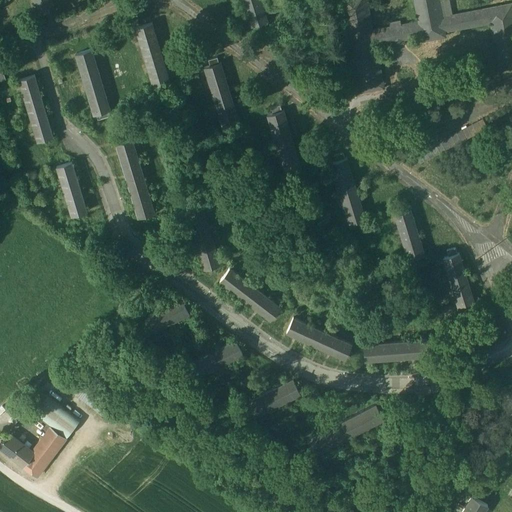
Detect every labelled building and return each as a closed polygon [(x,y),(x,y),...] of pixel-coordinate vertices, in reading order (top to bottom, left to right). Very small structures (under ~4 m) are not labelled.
[(32,0),(36,11),(53,5),(51,0),(32,0)] [(242,0),(251,26),(267,21),(260,0),(242,0)] [(437,0),(414,0),(418,22),(401,25),(400,21),(389,23),(389,27),(372,31),(365,0),(340,0),(359,93),(383,88),(374,45),(421,35),(422,40),(444,36),(444,31),(490,22),(499,65),(511,62),(511,6),(511,3),(441,17),(437,0)] [(134,28),(153,89),(170,83),(151,23),(134,28)] [(75,54),(93,115),(110,110),(91,49),(75,54)] [(204,67),(222,128),(239,123),(221,62),(204,67)] [(19,79),(37,140),(52,136),(34,75),(19,79)] [(267,115),(285,175),(302,170),(284,110),(267,115)] [(116,143),(138,216),(153,212),(131,138),(116,143)] [(329,163),(348,223),(365,218),(346,158),(329,163)] [(56,166),(71,215),(86,210),(71,162),(56,166)] [(185,206),(204,268),(219,263),(201,202),(185,206)] [(392,211),(407,259),(424,254),(409,205),(392,211)] [(442,258),(457,306),(474,301),(458,253),(442,258)] [(219,280),(270,319),(280,306),(229,267),(219,280)] [(137,321),(144,336),(189,312),(182,298),(137,321)] [(293,316),(286,331),(344,358),(351,343),(293,316)] [(364,344),(365,360),(428,354),(427,338),(364,344)] [(190,362),(198,376),(242,353),(235,339),(190,362)] [(247,400),(254,415),(299,392),(292,378),(247,400)] [(106,407),(83,388),(78,393),(101,413),(106,407)] [(52,428),(65,438),(79,421),(47,397),(35,411),(52,428)] [(307,438),(315,453),(382,418),(375,403),(307,438)] [(32,422),(36,416),(27,408),(22,413),(32,422)] [(33,453),(24,465),(37,475),(65,438),(52,428),(33,453)] [(33,453),(8,433),(0,443),(0,445),(24,465),(33,453)] [(471,495),(460,511),(482,511),(487,505),(471,495)]
